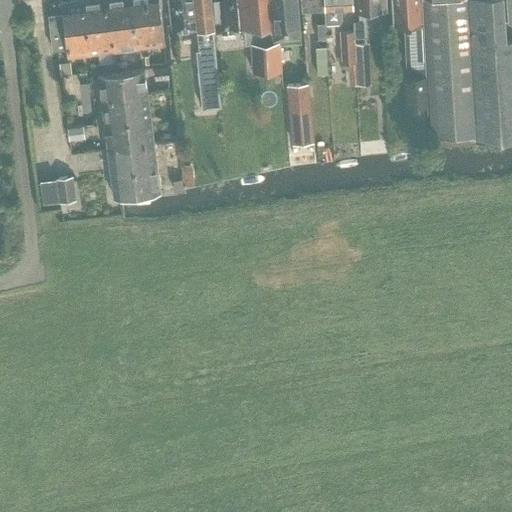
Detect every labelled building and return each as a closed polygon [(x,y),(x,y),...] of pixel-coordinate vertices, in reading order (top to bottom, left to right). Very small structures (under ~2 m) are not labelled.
[(67,55),(89,52),(83,0),(76,0),(62,2),(63,13),(48,15),(52,49),(67,48),(67,55)] [(83,0),(89,52),(113,49),(111,29),(106,30),(103,0),(83,0)] [(103,0),(106,30),(111,29),(130,27),(127,0),(103,0)] [(161,23),(158,0),(127,0),(130,27),(136,26),(161,23)] [(201,106),(220,104),(213,26),(210,0),(168,0),(172,31),(196,28),(198,49),(195,50),(201,106)] [(252,71),(281,69),(279,41),(280,41),(279,33),(274,34),(270,0),(211,0),(214,31),(244,28),(245,43),(251,43),(252,71)] [(296,0),(270,0),(274,34),(279,33),(280,41),(300,39),(299,31),(300,31),(296,0)] [(300,0),(301,10),(324,9),(323,0),(300,0)] [(352,0),(323,0),(324,9),(325,22),(325,23),(338,23),(341,18),(341,8),(352,8),(352,0)] [(353,20),(354,28),(354,36),(362,36),(361,19),(366,19),(365,12),(386,11),(386,0),(358,0),(359,20),(353,20)] [(405,105),(430,104),(423,0),(391,0),(393,24),(407,23),(408,75),(404,75),(405,105)] [(502,0),(423,0),(430,104),(432,136),(476,134),(476,139),(511,136),(511,19),(507,20),(503,20),(502,0)] [(325,22),(316,22),(317,38),(317,39),(325,39),(325,37),(325,23),(325,22)] [(138,46),(163,43),(161,23),(136,26),(138,46)] [(136,26),(130,27),(111,29),(113,49),(138,46),(136,26)] [(354,42),(354,36),(354,28),(339,29),(340,62),(347,61),(349,84),(357,84),(357,78),(354,42)] [(175,34),(167,34),(170,57),(177,56),(175,34)] [(368,42),(354,42),(357,78),(370,77),(368,42)] [(325,46),(314,46),(316,74),(327,73),(325,46)] [(69,61),(59,62),(60,74),(71,73),(69,61)] [(125,96),(147,93),(144,68),(121,71),(125,96)] [(104,123),(127,120),(125,96),(121,71),(98,74),(104,123)] [(287,84),(292,142),(313,141),(308,82),(287,84)] [(153,142),(147,93),(125,96),(127,120),(131,145),(153,142)] [(107,148),(131,145),(127,120),(104,123),(107,148)] [(82,126),(67,127),(68,140),(83,138),(82,126)] [(156,166),(153,142),(131,145),(134,169),(156,166)] [(137,194),(134,169),(131,145),(107,148),(114,197),(137,194)] [(160,191),(156,166),(134,169),(137,194),(160,191)] [(59,203),(58,201),(75,199),(72,175),(39,179),(43,205),(59,203)] [(182,178),(172,179),(173,191),(183,190),(182,184),(182,178)]
